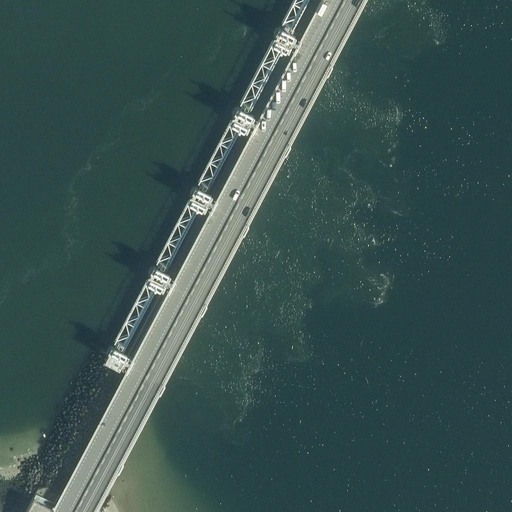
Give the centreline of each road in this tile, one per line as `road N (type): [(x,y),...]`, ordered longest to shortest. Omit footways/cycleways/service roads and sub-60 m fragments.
road 1 (unclassified): [(61,511),(330,0)]
road 2 (primary): [(82,511),(351,0)]
